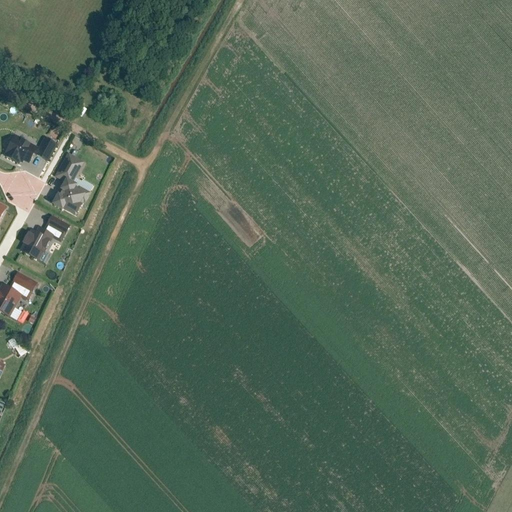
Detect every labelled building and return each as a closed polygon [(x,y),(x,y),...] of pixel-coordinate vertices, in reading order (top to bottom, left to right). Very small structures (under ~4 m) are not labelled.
[(16,135),(4,155),(24,166),(26,163),(31,166),(40,149),(16,135)] [(40,156),(51,163),(62,144),(50,138),(40,156)] [(68,183),(57,205),(79,216),(96,185),(86,179),(85,182),(79,179),(87,162),(70,153),(58,177),(68,183)] [(36,223),(22,252),(44,262),(55,239),(63,243),(73,223),(56,215),(49,230),(36,223)] [(5,283),(0,292),(0,312),(13,319),(24,299),(32,303),(42,283),(22,273),(14,288),(5,283)] [(11,336),(8,342),(18,348),(21,342),(11,336)] [(0,377),(4,379),(10,364),(0,359),(0,377)] [(0,422),(1,423),(9,404),(0,399),(0,422)]
